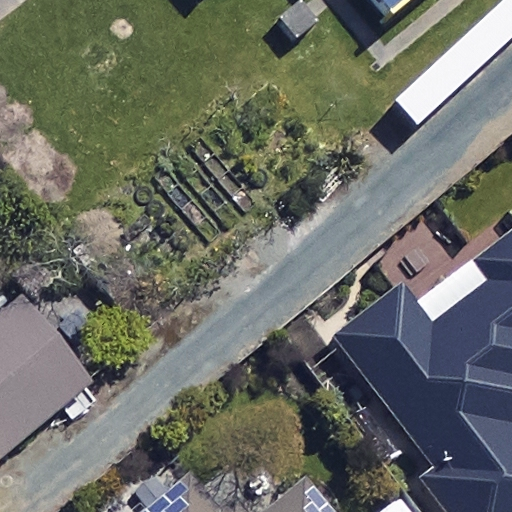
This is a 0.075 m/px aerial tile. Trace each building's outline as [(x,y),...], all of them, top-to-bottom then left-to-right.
[(299,0),(279,19),(298,39),(319,20),(316,16),(305,5),(301,0),(299,0)] [(372,0),(387,18),(409,0),(372,0)] [(511,0),(504,0),(395,101),(417,125),(511,37),(511,0)] [(511,511),(511,230),(474,259),(488,279),(431,323),(401,282),(332,337),(434,467),(420,476),(447,511),(511,511)] [(24,290),(0,310),(0,459),(96,381),(24,290)] [(323,511),(292,473),(244,511),(215,511),(187,477),(144,511),(323,511)]
